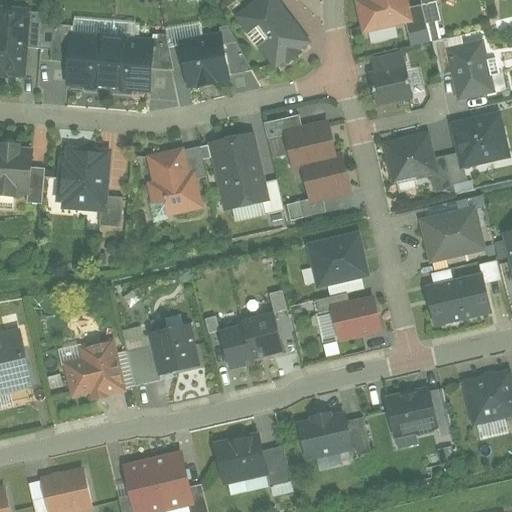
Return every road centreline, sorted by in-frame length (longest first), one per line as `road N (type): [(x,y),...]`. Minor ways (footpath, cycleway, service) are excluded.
road 1 (residential): [(0,457),(411,361)]
road 2 (residential): [(345,81),(155,123),(0,111)]
road 3 (residential): [(345,81),(411,361)]
road 4 (unknown): [(368,511),(511,480)]
